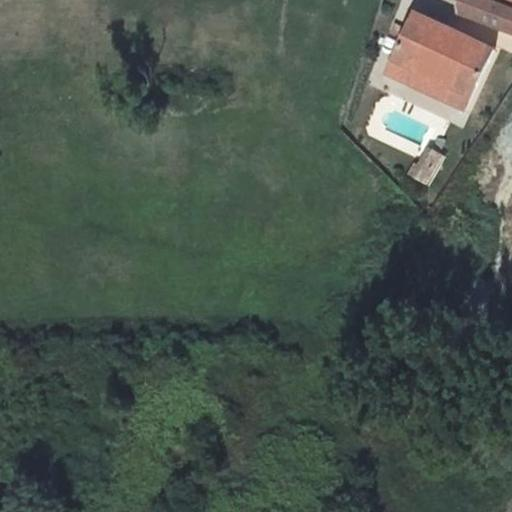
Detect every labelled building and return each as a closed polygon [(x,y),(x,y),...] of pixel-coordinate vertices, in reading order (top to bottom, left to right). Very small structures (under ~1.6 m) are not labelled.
[(511,0),(458,0),(461,13),(511,32),(511,0)] [(497,49),(418,13),(391,72),(414,83),(421,69),(452,84),(446,98),(469,109),(497,49)] [(452,84),(421,69),(414,83),(446,98),(452,84)] [(432,172),(442,154),(431,148),(421,166),(432,172)] [(421,166),(419,165),(413,174),(427,182),(432,172),(421,166)]
